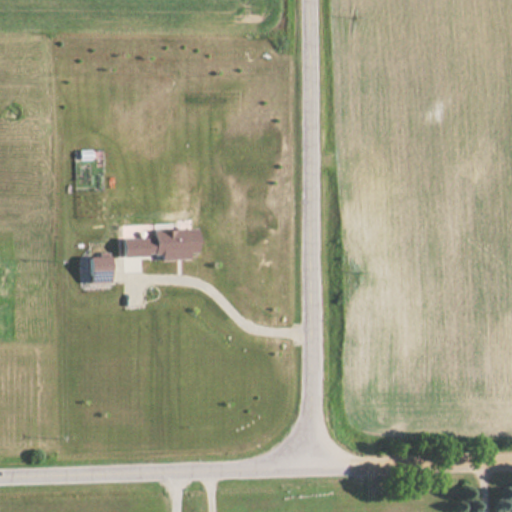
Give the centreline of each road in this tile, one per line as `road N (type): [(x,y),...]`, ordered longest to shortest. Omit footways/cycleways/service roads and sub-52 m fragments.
road 1 (residential): [(307,466),(305,0)]
road 2 (residential): [(0,475),(347,464)]
road 3 (residential): [(347,464),(511,459)]
